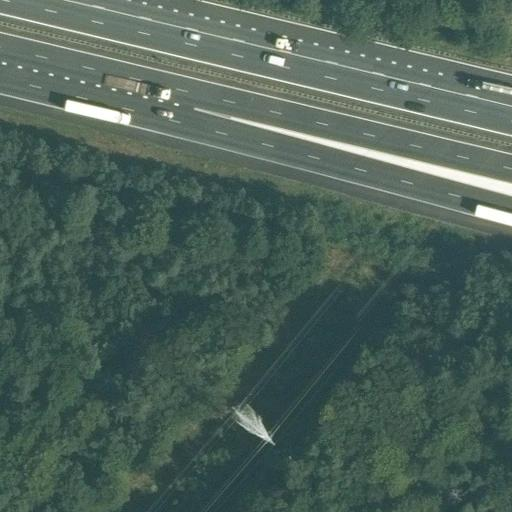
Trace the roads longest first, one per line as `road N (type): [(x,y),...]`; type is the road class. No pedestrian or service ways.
road 1 (motorway): [(511,110),(44,0)]
road 2 (motorway): [(191,110),(511,211)]
road 3 (motorway): [(191,110),(511,170)]
road 4 (motorway): [(0,65),(191,110)]
